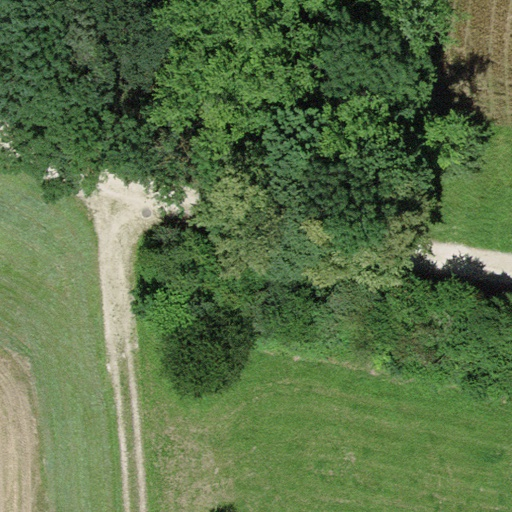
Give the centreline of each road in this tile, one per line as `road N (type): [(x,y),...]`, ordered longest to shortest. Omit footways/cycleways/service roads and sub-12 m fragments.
road 1 (unclassified): [(511,266),(121,204),(0,143)]
road 2 (track): [(121,204),(136,511)]
